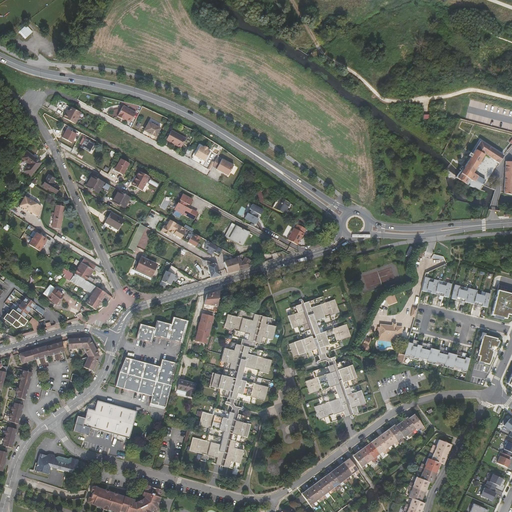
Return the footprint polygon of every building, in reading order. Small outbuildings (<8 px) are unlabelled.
[(135,114),(122,107),(119,112),(132,119),(135,114)] [(70,111),(68,114),(66,113),(64,117),(76,124),(81,114),(71,108),(70,111)] [(132,119),(119,112),(117,116),(121,119),(122,118),(130,122),(132,119)] [(148,122),(144,131),(148,133),(152,135),(156,137),(160,128),(148,122)] [(77,134),(67,129),(66,132),(64,134),(62,137),(72,143),(77,134)] [(185,138),(171,131),(167,138),(181,145),(185,138)] [(81,146),(90,151),(94,143),(88,140),(89,139),(84,136),(80,143),(82,144),(81,146)] [(181,145),(167,138),(165,140),(180,148),(181,145)] [(499,164),(504,158),(482,142),(462,174),(461,173),(457,178),(467,186),(480,191),(483,186),(485,182),(472,175),(485,156),(499,164)] [(202,149),(198,147),(195,153),(205,158),(208,153),(205,151),(202,149)] [(21,158),(29,164),(24,171),(31,176),(41,163),(26,151),(21,158)] [(205,158),(195,153),(194,156),(203,161),(205,158)] [(214,163),(212,167),(216,169),(216,170),(227,176),(233,166),(222,159),(221,160),(217,157),(214,163)] [(121,159),(115,170),(123,175),(130,163),(121,159)] [(149,176),(139,170),(132,184),(142,190),(149,176)] [(55,178),(48,175),(42,185),(54,192),(57,186),(52,183),(55,178)] [(105,182),(93,176),(90,180),(91,181),(88,187),(98,193),(101,188),(103,189),(103,190),(106,191),(109,193),(113,187),(105,182)] [(109,193),(106,191),(105,193),(110,196),(114,188),(113,187),(109,193)] [(131,197),(119,190),(116,195),(117,196),(114,202),(124,208),(131,197)] [(191,199),(182,194),(179,199),(181,200),(179,203),(178,202),(174,208),(192,219),(196,213),(184,206),(186,203),(188,205),(191,199)] [(38,218),(41,207),(25,197),(20,206),(38,218)] [(165,197),(161,207),(166,209),(170,199),(165,197)] [(272,207),(287,215),(289,211),(285,209),(289,203),(278,197),(272,207)] [(256,224),(263,209),(249,202),(242,217),(256,224)] [(64,206),(57,205),(53,227),(60,229),(64,206)] [(124,220),(111,213),(105,222),(118,230),(124,220)] [(184,228),(170,219),(166,227),(164,226),(160,231),(168,236),(171,231),(182,238),(185,232),(183,231),(184,228)] [(140,223),(129,248),(135,251),(146,226),(140,223)] [(247,232),(232,223),(225,236),(241,244),(247,232)] [(293,227),(287,239),(297,244),(299,240),(300,237),(301,237),(303,233),(302,232),(304,228),(297,224),(295,228),(293,227)] [(41,251),(47,237),(35,232),(29,245),(41,251)] [(194,244),(199,235),(193,232),(191,236),(189,234),(186,240),(194,244)] [(250,233),(247,232),(241,244),(243,245),(250,233)] [(72,240),(62,234),(59,238),(69,244),(72,240)] [(217,253),(220,247),(206,240),(203,246),(206,248),(205,250),(210,253),(212,250),(217,253)] [(245,257),(243,260),(241,261),(239,255),(235,256),(235,258),(237,262),(239,269),(251,265),(248,264),(251,260),(245,257)] [(444,259),(439,255),(437,257),(445,267),(448,266),(444,259)] [(96,266),(84,258),(75,273),(99,289),(103,283),(101,282),(102,281),(98,278),(97,279),(95,278),(94,280),(89,276),(96,266)] [(137,266),(136,265),(133,272),(151,281),(153,277),(152,277),(157,265),(141,258),(137,266)] [(203,260),(200,258),(203,266),(207,265),(211,278),(220,275),(216,264),(203,260)] [(235,258),(224,261),(228,273),(239,269),(237,262),(235,258)] [(102,300),(102,299),(107,303),(111,298),(112,299),(113,298),(99,289),(75,273),(71,271),(67,278),(92,294),(102,300)] [(178,277),(164,272),(160,282),(170,286),(173,280),(176,281),(178,277)] [(429,278),(425,277),(422,291),(426,292),(427,289),(431,290),(433,283),(429,282),(429,278)] [(433,283),(431,290),(430,293),(435,294),(435,292),(440,293),(442,285),(437,284),(438,281),(434,279),(434,280),(433,283)] [(442,285),(440,293),(444,294),(443,296),(448,298),(451,284),(447,283),(446,286),(442,285)] [(54,289),(50,285),(43,294),(47,297),(54,289)] [(459,286),(455,285),(451,298),(456,300),(457,297),(461,298),(463,290),(459,289),(459,286)] [(55,288),(54,289),(47,297),(55,304),(63,295),(55,288)] [(463,290),(461,298),(465,299),(464,302),(469,303),(472,289),(468,288),(467,291),(463,290)] [(477,291),(472,289),(469,303),(474,304),(474,302),(478,303),(480,295),(476,294),(477,291)] [(511,293),(498,290),(491,315),(507,319),(508,314),(511,315),(511,312),(511,293)] [(204,305),(216,306),(219,291),(206,295),(204,305)] [(484,296),(480,295),(478,303),(482,304),(482,306),(487,308),(490,294),(485,293),(484,296)] [(96,309),(102,300),(92,294),(90,299),(85,295),(81,300),(86,304),(95,310),(96,309)] [(390,305),(398,302),(395,294),(387,297),(390,305)] [(335,299),(325,302),(323,296),(290,307),(292,314),(288,315),(292,328),(297,327),(301,339),(289,343),(293,357),(306,352),(308,358),(319,355),(330,351),(340,347),(338,341),(350,337),(346,324),(333,328),(329,316),(339,312),(335,299)] [(32,307),(43,314),(45,311),(39,307),(35,304),(32,301),(30,305),(29,306),(32,308),(32,307)] [(28,314),(32,308),(29,306),(23,302),(19,307),(28,314)] [(25,318),(28,314),(19,307),(16,312),(25,318)] [(270,326),(271,319),(239,311),(237,318),(227,316),(224,329),(234,331),(232,338),(242,340),(255,343),(265,346),(266,339),(271,340),(275,327),(270,326)] [(180,318),(181,316),(176,315),(175,317),(172,316),(170,324),(156,320),(154,327),(140,323),(135,339),(150,342),(152,335),(181,343),(188,321),(180,318)] [(206,344),(213,317),(202,315),(194,343),(197,343),(197,342),(206,344)] [(392,321),(392,325),(381,324),(379,334),(391,335),(391,340),(399,341),(400,336),(401,336),(402,327),(396,326),(396,322),(392,321)] [(497,338),(483,335),(477,356),(480,356),(478,362),(489,365),(491,360),(492,357),(493,357),(499,342),(499,340),(497,340),(497,338)] [(90,336),(69,339),(69,349),(84,347),(87,353),(96,348),(90,336)] [(367,346),(370,339),(365,337),(362,343),(367,346)] [(62,340),(48,344),(51,355),(53,355),(55,361),(64,358),(62,352),(65,351),(62,340)] [(253,349),(255,343),(242,340),(240,346),(253,349)] [(410,343),(407,342),(405,352),(403,357),(408,358),(409,355),(413,356),(416,347),(412,346),(412,343),(410,343)] [(48,344),(32,349),(35,360),(38,359),(40,365),(49,363),(47,356),(51,355),(48,344)] [(253,349),(240,346),(230,344),(229,350),(224,349),(221,362),(226,364),(222,376),(212,374),(209,387),(219,390),(218,396),(227,399),(240,402),(251,404),(252,398),(265,401),(268,388),(255,384),(259,372),(268,374),(272,361),(262,358),(263,352),(253,349)] [(416,345),(416,347),(413,356),(413,359),(417,360),(418,357),(422,358),(425,349),(420,348),(421,346),(419,345),(416,345)] [(88,356),(84,366),(93,370),(99,355),(96,348),(87,353),(88,356)] [(425,349),(422,358),(427,360),(426,362),(431,364),(434,349),(432,349),(430,348),(429,350),(425,349)] [(23,363),(35,360),(32,349),(20,353),(18,356),(20,362),(23,363)] [(437,350),(434,349),(431,364),(435,365),(436,362),(440,363),(443,354),(438,353),(439,350),(438,350),(437,350)] [(329,358),(332,357),(330,351),(319,355),(323,367),(335,363),(333,359),(330,360),(329,358)] [(403,357),(405,352),(400,351),(396,363),(401,364),(403,357)] [(447,355),(443,354),(440,363),(445,364),(444,367),(449,368),(452,354),(449,353),(448,353),(447,355)] [(455,355),(452,354),(449,368),(453,369),(454,367),(458,368),(461,359),(456,357),(457,355),(456,355),(455,355)] [(125,357),(115,385),(151,395),(149,403),(164,407),(176,363),(161,359),(159,367),(125,357)] [(461,359),(458,368),(463,369),(462,372),(466,373),(470,359),(467,358),(466,358),(466,357),(465,360),(461,359)] [(352,364),(347,366),(345,360),(335,363),(323,367),(313,371),(315,377),(305,380),(310,394),(320,390),(324,403),(314,406),(319,419),(328,416),(331,423),(363,411),(361,405),(366,403),(361,390),(356,392),(352,379),(356,378),(352,364)] [(20,380),(19,384),(28,386),(32,373),(22,370),(21,375),(19,375),(18,379),(20,380)] [(192,398),(196,384),(179,380),(177,389),(187,392),(186,396),(192,398)] [(28,386),(19,384),(18,388),(16,388),(15,392),(17,392),(15,397),(25,399),(28,386)] [(239,408),(240,402),(227,399),(226,403),(230,403),(229,406),(226,405),(224,411),(238,415),(239,409),(239,408)] [(117,405),(116,405),(97,400),(95,409),(88,408),(85,418),(77,416),(73,431),(89,435),(91,427),(129,437),(136,410),(134,410),(117,405)] [(10,410),(12,410),(12,412),(21,414),(23,405),(14,403),(13,407),(11,407),(10,410)] [(238,415),(224,411),(214,409),(213,416),(203,413),(200,426),(210,428),(206,442),(194,438),(190,451),(203,455),(202,461),(235,469),(236,463),(241,464),(245,451),(239,450),(243,437),(248,438),(251,425),(246,424),(247,418),(238,415)] [(21,414),(12,412),(11,414),(9,413),(9,416),(10,416),(9,421),(18,423),(21,414)] [(422,428),(424,426),(414,412),(408,417),(416,428),(420,426),(422,428)] [(416,428),(408,417),(407,416),(401,420),(411,434),(414,433),(412,430),(416,428)] [(409,436),(411,434),(401,420),(395,425),(402,435),(403,437),(407,434),(409,436)] [(402,435),(395,425),(394,424),(388,428),(398,442),(401,440),(399,438),(402,435)] [(4,434),(5,434),(5,436),(14,438),(17,429),(7,426),(6,431),(4,431),(4,434)] [(396,444),(398,442),(388,428),(383,432),(391,444),(394,442),(396,444)] [(388,446),(391,444),(383,432),(377,437),(387,450),(389,449),(388,446)] [(14,438),(5,436),(4,438),(3,438),(2,441),(3,441),(2,445),(12,447),(14,438)] [(385,452),(387,450),(377,437),(371,441),(379,453),(383,450),(385,452)] [(449,450),(452,442),(440,438),(437,445),(434,444),(432,447),(444,452),(446,448),(449,450)] [(376,455),(379,453),(371,441),(365,446),(375,459),(378,457),(376,455)] [(511,444),(507,442),(504,450),(503,454),(510,457),(511,453),(511,444)] [(373,461),(375,459),(365,446),(359,450),(368,461),(371,459),(373,461)] [(443,455),(444,452),(432,447),(431,451),(435,452),(432,459),(440,462),(444,464),(447,456),(443,455)] [(364,464),(368,461),(359,450),(353,454),(363,468),(366,466),(364,464)] [(510,457),(503,454),(500,452),(498,456),(500,456),(497,464),(507,468),(510,461),(508,460),(510,457)] [(50,454),(47,455),(41,454),(36,471),(48,474),(51,467),(73,473),(73,469),(78,467),(79,459),(71,457),(69,459),(59,456),(56,458),(55,455),(50,454)] [(357,473),(360,471),(350,457),(344,461),(352,473),(355,470),(357,473)] [(440,462),(432,459),(428,458),(426,464),(422,463),(421,466),(433,471),(434,467),(438,469),(440,462)] [(349,475),(352,473),(344,461),(338,466),(348,480),(350,478),(349,475)] [(345,481),(348,480),(338,466),(332,471),(340,482),(344,479),(345,481)] [(432,474),(433,471),(421,466),(420,470),(423,471),(421,478),(429,481),(433,482),(436,475),(432,474)] [(336,484),(340,482),(332,471),(326,475),(336,489),(338,487),(336,484)] [(333,490),(336,489),(326,475),(320,480),(328,491),(332,488),(333,490)] [(502,479),(493,475),(489,482),(499,487),(502,479)] [(429,481),(421,478),(416,476),(414,483),(411,482),(410,485),(422,489),(423,486),(427,487),(429,481)] [(325,493),(328,491),(320,480),(314,484),(324,498),(326,496),(325,493)] [(152,487),(152,486),(147,484),(143,495),(145,496),(144,499),(137,503),(134,502),(135,500),(93,486),(91,492),(93,492),(91,497),(89,497),(88,503),(102,508),(102,509),(108,511),(109,510),(115,511),(118,511),(119,511),(121,511),(150,511),(156,508),(160,497),(159,496),(161,489),(157,488),(156,489),(152,487)] [(321,499),(324,498),(314,484),(308,488),(317,499),(320,497),(321,499)] [(421,493),(422,489),(410,485),(408,488),(411,489),(409,496),(412,497),(421,501),(424,494),(421,493)] [(495,489),(486,485),(481,496),(492,501),(496,494),(493,493),(495,489)] [(313,502),(317,499),(308,488),(302,493),(312,506),(314,504),(313,502)] [(300,495),(295,499),(300,505),(305,501),(300,495)] [(425,502),(421,501),(412,497),(410,504),(406,503),(405,506),(417,510),(419,507),(422,508),(425,502)]
